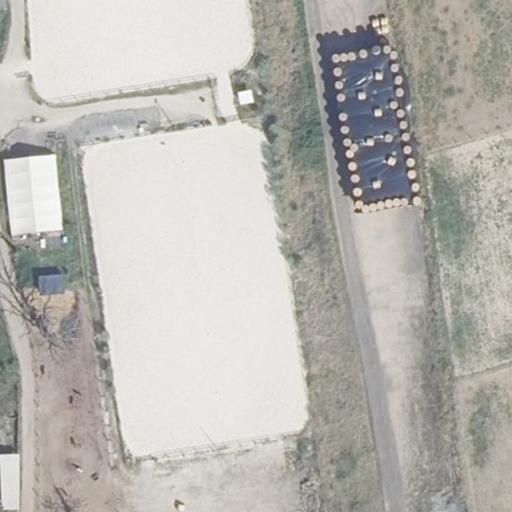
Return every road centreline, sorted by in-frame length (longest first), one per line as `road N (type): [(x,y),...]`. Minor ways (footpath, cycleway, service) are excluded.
road 1 (track): [(312,0),(395,511)]
road 2 (track): [(23,511),(29,369),(0,253)]
road 3 (track): [(0,94),(69,123),(225,98)]
